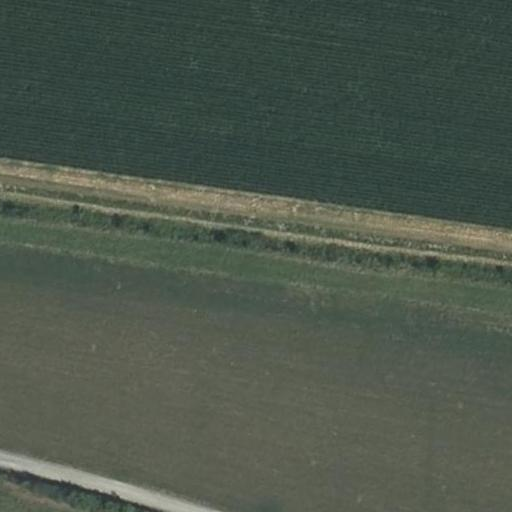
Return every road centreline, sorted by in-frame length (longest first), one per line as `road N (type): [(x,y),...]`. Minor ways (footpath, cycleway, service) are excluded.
road 1 (track): [(0,179),(511,246)]
road 2 (track): [(0,460),(192,511)]
